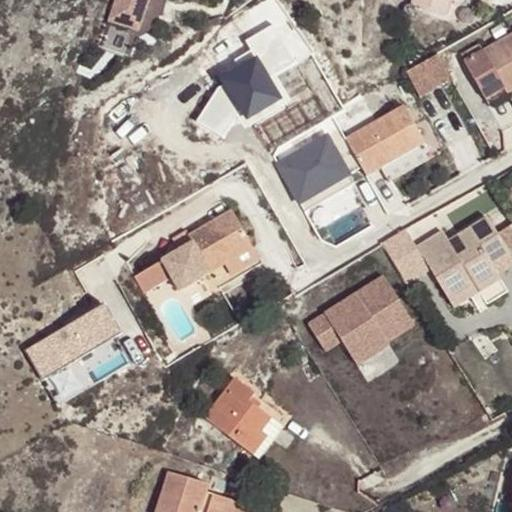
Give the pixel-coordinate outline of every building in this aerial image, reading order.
[(112,0),(106,20),(137,30),(147,0),(112,0)] [(413,0),(412,5),(448,17),(453,0),(413,0)] [(278,25),(243,39),(258,76),(293,61),(278,25)] [(511,34),(465,62),(464,62),(486,99),(505,89),(508,94),(511,91),(511,34)] [(483,51),(479,44),(461,54),(465,62),(483,51)] [(420,98),(452,80),(437,54),(406,72),(420,98)] [(248,57),(208,74),(219,99),(193,110),(204,136),(270,108),(248,57)] [(425,145),(404,107),(334,146),(326,151),(335,171),(357,159),(367,177),(382,169),(425,145)] [(336,126),(332,118),(315,129),(326,151),(334,146),(331,140),(336,126)] [(425,145),(382,169),(389,182),(433,157),(425,145)] [(367,177),(357,159),(335,171),(344,190),(367,177)] [(263,264),(231,210),(189,235),(187,232),(173,240),(180,251),(162,261),(172,277),(180,291),(197,281),(207,297),(263,264)] [(511,256),(500,239),(487,218),(449,242),(442,232),(417,248),(430,269),(447,295),(471,280),(479,292),(500,279),(495,272),(511,261),(511,256)] [(380,244),(406,284),(430,269),(417,248),(405,229),(380,244)] [(511,231),(500,239),(511,256),(511,231)] [(172,277),(162,261),(134,277),(144,293),(172,277)] [(384,277),(308,324),(326,352),(342,341),(358,366),(390,345),(387,342),(415,325),(384,277)] [(479,292),(471,280),(447,295),(456,308),(479,292)] [(102,301),(22,349),(40,380),(120,332),(102,301)] [(276,423),(249,402),(256,394),(235,379),(205,419),(252,454),(276,423)] [(282,427),(276,423),(252,454),(258,459),(282,427)] [(254,477),(228,467),(226,474),(252,484),(254,477)] [(243,511),(245,506),(212,496),(211,499),(205,498),(206,494),(209,486),(169,473),(157,511),(243,511)]
